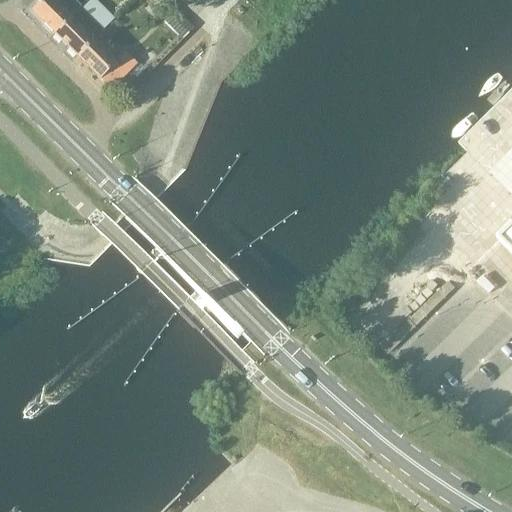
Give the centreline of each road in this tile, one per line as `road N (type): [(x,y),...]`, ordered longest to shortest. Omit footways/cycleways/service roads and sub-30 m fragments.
road 1 (primary): [(486,511),(359,422),(80,153)]
road 2 (residential): [(80,153),(99,131),(100,106),(19,20),(0,13)]
road 3 (unclassified): [(345,511),(214,502),(205,511)]
